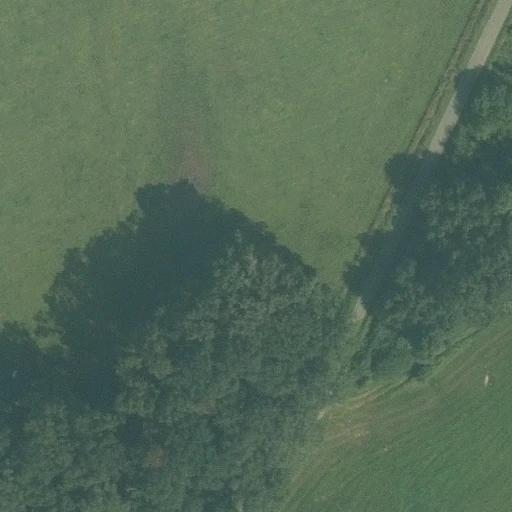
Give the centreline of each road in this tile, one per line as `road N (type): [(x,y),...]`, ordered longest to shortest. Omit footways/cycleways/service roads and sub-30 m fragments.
road 1 (unclassified): [(244,511),(301,435),(505,0)]
road 2 (track): [(301,435),(511,297)]
